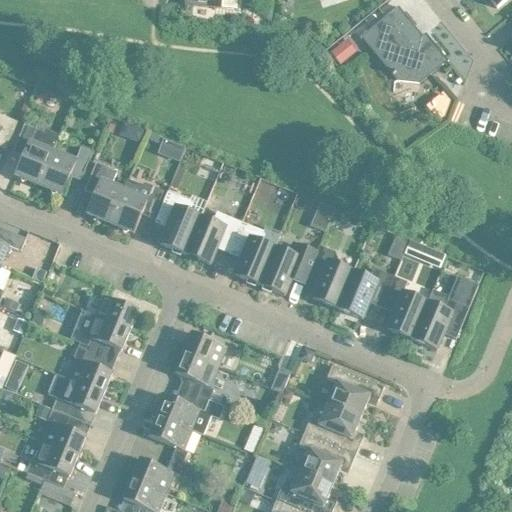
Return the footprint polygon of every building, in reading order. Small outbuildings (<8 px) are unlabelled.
[(235,10),(236,0),(184,0),(184,4),(235,10)] [(488,0),(496,9),(506,0),(488,0)] [(387,16),(361,37),(397,81),(400,78),(415,80),(418,83),(446,60),(425,34),(421,37),(397,8),(387,16)] [(346,40),(329,53),(339,65),(355,52),(354,50),(346,40)] [(0,143),(7,146),(16,123),(0,116),(0,143)] [(38,186),(52,153),(51,153),(58,135),(36,126),(35,130),(23,126),(14,149),(24,153),(15,177),(38,186)] [(52,153),(38,186),(61,196),(71,172),(81,177),(91,153),(80,149),(74,162),(52,153)] [(109,225),(123,191),(100,182),(106,169),(95,164),(85,187),(96,191),(86,215),(109,225)] [(127,181),(123,191),(109,225),(132,234),(142,211),(153,215),(162,192),(144,185),(140,186),(127,181)] [(184,255),(199,218),(187,213),(190,206),(188,201),(167,192),(155,220),(168,225),(159,245),(184,255)] [(230,251),(241,223),(217,213),(212,224),(199,218),(184,255),(209,266),(217,245),(230,251)] [(258,286),(274,249),(261,244),(263,237),(264,233),(241,223),(230,251),(242,256),(234,276),(258,286)] [(0,265),(8,247),(20,252),(25,240),(0,229),(0,265)] [(316,254),(315,254),(293,245),(290,247),(287,255),(274,249),(258,286),(283,297),(290,281),(303,286),(307,274),(316,254)] [(307,274),(320,280),(311,300),(336,310),(351,273),(334,266),(336,261),(333,253),(318,247),(315,254),(316,254),(307,274)] [(43,282),(47,272),(38,268),(34,278),(43,282)] [(351,273),(336,310),(361,320),(369,300),(382,305),(393,278),(373,269),(368,280),(351,273)] [(426,304),(411,341),(435,351),(444,331),(456,336),(477,286),(456,277),(442,310),(426,304)] [(411,341),(426,304),(402,294),(406,283),(393,278),(382,305),(394,310),(386,331),(411,341)] [(94,317),(129,332),(137,311),(102,297),(94,317)] [(69,341),(78,345),(77,347),(84,350),(89,339),(120,352),(129,332),(94,317),(81,312),(69,341)] [(182,354),(217,369),(226,348),(191,334),(182,354)] [(84,350),(77,347),(72,359),(76,360),(68,380),(103,395),(111,374),(80,361),(84,350)] [(209,389),(217,369),(182,354),(174,375),(184,379),(179,390),(196,397),(208,402),(213,390),(209,389)] [(257,378),(270,382),(276,362),(263,359),(257,378)] [(326,405),(360,419),(369,397),(378,401),(383,388),(331,367),(325,380),(335,384),(326,405)] [(41,368),(37,387),(47,390),(52,370),(41,368)] [(269,390),(281,395),(290,373),(278,368),(269,390)] [(103,395),(68,380),(54,374),(45,395),(56,399),(51,410),(88,425),(93,415),(94,415),(103,395)] [(208,402),(196,397),(192,408),(165,397),(156,417),(191,432),(200,412),(203,413),(208,402)] [(303,434),(355,456),(364,435),(354,431),(360,419),(326,405),(318,425),(308,421),(303,434)] [(88,425),(51,410),(46,422),(50,423),(42,443),(76,458),(90,426),(88,425)] [(170,460),(182,465),(187,453),(183,452),(191,432),(156,417),(148,438),(175,449),(170,460)] [(355,456),(303,434),(297,447),(307,451),(298,472),(332,486),(338,471),(347,474),(355,456)] [(76,458),(42,443),(33,464),(30,462),(25,473),(47,483),(52,471),(68,478),(76,458)] [(182,465),(170,460),(165,471),(139,460),(130,480),(165,495),(173,475),(177,476),(182,465)] [(275,502),(299,511),(331,511),(336,502),(327,498),(332,486),(298,472),(290,493),(280,489),(275,502)] [(157,511),(165,495),(130,480),(122,501),(134,506),(131,511),(157,511)] [(58,502),(62,490),(43,483),(39,494),(58,502)] [(299,511),(275,502),(270,511),(299,511)]
